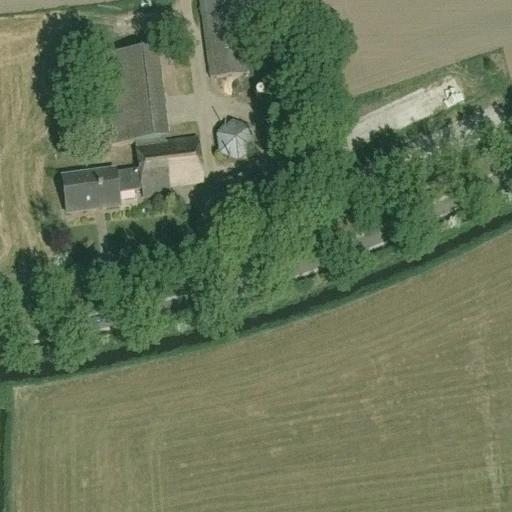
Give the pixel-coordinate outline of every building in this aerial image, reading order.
[(197,0),(209,81),(249,75),(238,0),(197,0)] [(109,150),(170,142),(158,51),(97,59),(109,150)] [(271,148),(303,144),(294,88),(262,92),(271,148)] [(238,165),(254,152),(252,131),(232,123),(215,137),(218,157),(238,165)] [(139,173),(141,193),(142,199),(171,195),(170,191),(205,187),(198,140),(136,149),(139,173)] [(115,174),(91,177),(94,197),(91,197),(92,212),(119,208),(118,196),(141,193),(139,173),(115,176),(115,174)] [(94,197),(91,177),(61,181),(66,216),(92,212),(91,197),(94,197)] [(230,223),(261,218),(256,178),(224,183),(230,223)] [(301,225),(318,223),(316,210),(300,213),(301,225)]
